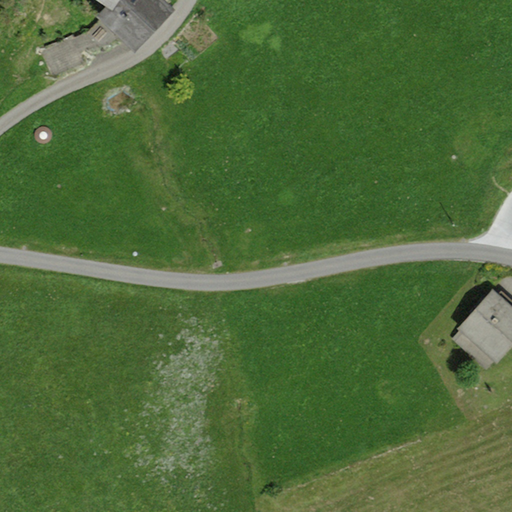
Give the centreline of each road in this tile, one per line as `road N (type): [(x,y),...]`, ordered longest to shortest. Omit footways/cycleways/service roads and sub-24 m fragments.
road 1 (unclassified): [(511,260),(450,251),(205,284),(0,259)]
road 2 (track): [(190,0),(138,58),(65,87),(0,127)]
